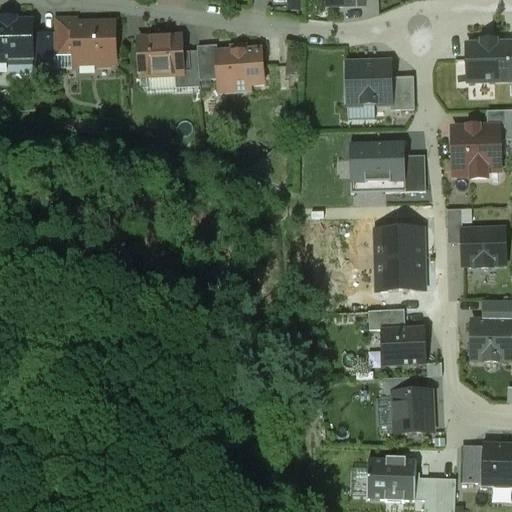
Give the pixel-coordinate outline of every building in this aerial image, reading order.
[(364,0),(327,0),(328,9),(365,8),(364,0)] [(16,25),(16,22),(1,22),(1,25),(0,25),(0,64),(11,64),(32,64),(33,64),(33,39),(32,24),(16,25)] [(76,28),(76,22),(54,23),(55,38),(55,59),(75,58),(74,28),(76,28)] [(115,65),(114,27),(76,28),(74,28),(75,58),(75,66),(98,66),(98,70),(111,70),(111,65),(115,65)] [(55,59),(55,38),(33,39),(33,64),(32,64),(33,76),(33,74),(56,74),(55,59)] [(181,39),(139,41),(141,80),(176,78),(183,78),(182,55),(181,39)] [(511,46),(467,48),(468,86),(511,84),(511,78),(511,77),(511,72),(511,66),(511,56),(511,46)] [(245,51),(233,52),(233,55),(218,56),(220,82),(220,89),(234,88),(234,95),(250,93),(249,86),(254,86),(254,88),(264,87),(263,73),(262,73),(260,53),(245,54),(245,51)] [(218,53),(198,54),(199,73),(219,71),(218,56),(218,53)] [(198,54),(182,55),(183,78),(176,78),(177,91),(201,90),(200,84),(199,73),(198,54)] [(33,76),(32,64),(11,64),(12,83),(33,83),(33,76)] [(391,66),(348,67),(349,99),(362,98),(362,108),(392,108),(391,66)] [(219,71),(199,73),(200,84),(220,82),(219,71)] [(499,130),(479,131),(479,130),(468,130),(468,131),(453,132),(454,179),(472,178),(472,182),(487,182),(487,174),(500,174),(499,130)] [(405,148),(384,148),(384,146),(350,147),(351,187),(405,186),(405,179),(406,186),(405,148)] [(505,233),(463,234),(464,268),(478,268),(478,271),(492,271),(492,268),(506,267),(505,233)] [(511,328),(511,324),(472,324),(472,364),(485,364),(485,365),(499,365),(499,364),(511,364),(511,328)] [(426,330),(381,332),(383,370),(427,368),(426,330)] [(397,437),(433,436),(431,396),(395,397),(397,437)] [(511,447),(483,446),(482,489),(511,490),(511,447)] [(368,460),(367,499),(412,501),(414,461),(368,460)]
